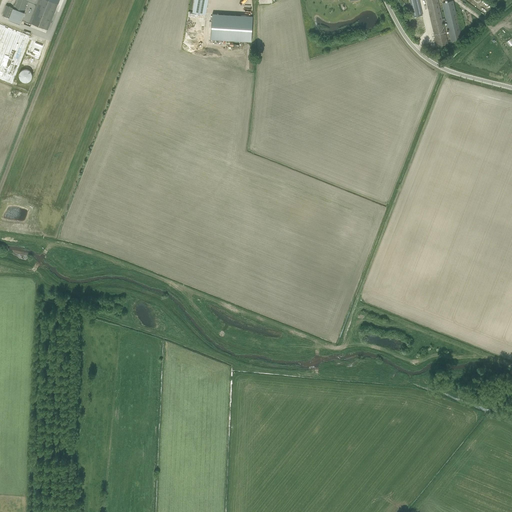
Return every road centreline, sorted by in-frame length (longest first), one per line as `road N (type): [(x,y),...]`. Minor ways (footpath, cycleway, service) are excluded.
road 1 (track): [(511,368),(478,355),(416,362),(336,340)]
road 2 (unclassified): [(511,89),(433,65),(408,42),(384,0)]
